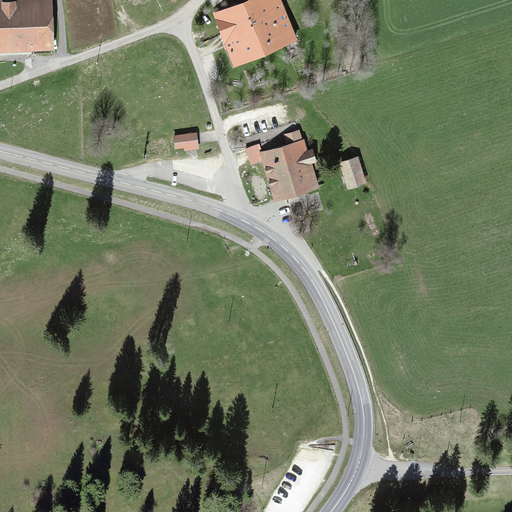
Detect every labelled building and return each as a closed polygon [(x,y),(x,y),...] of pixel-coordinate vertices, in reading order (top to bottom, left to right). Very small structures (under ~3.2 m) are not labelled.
[(0,0),(0,48),(1,48),(1,51),(61,50),(60,0),(39,0),(9,1),(9,0),(0,0)] [(284,0),(259,0),(219,16),(238,65),(301,41),(284,0)] [(291,147),(265,154),(278,201),(280,200),(323,189),(308,132),(289,137),(291,147)] [(202,133),(180,135),(181,150),(203,147),(202,133)] [(364,157),(344,162),(351,188),(371,182),(364,157)]
